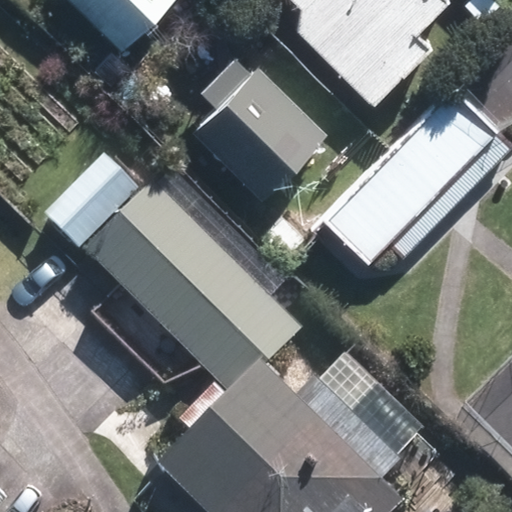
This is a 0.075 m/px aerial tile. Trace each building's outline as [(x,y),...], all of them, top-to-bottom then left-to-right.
[(73,0),(124,49),(171,0),(73,0)] [(450,0),(291,0),(299,7),(297,28),(375,102),(430,45),(418,33),(450,0)] [(218,108),(195,132),(264,199),(329,133),(259,66),(253,72),(235,56),(201,91),(218,108)] [(451,87),(326,219),(373,262),(391,243),(405,255),(510,143),(451,87)] [(84,256),(218,385),(180,424),(193,437),(161,469),(205,511),(395,511),(403,505),(381,485),(403,463),(398,458),(423,432),(345,358),(319,385),(313,379),(296,397),(266,368),(303,331),(152,186),(84,256)] [(0,511),(0,508),(8,500),(0,492),(0,511)]
